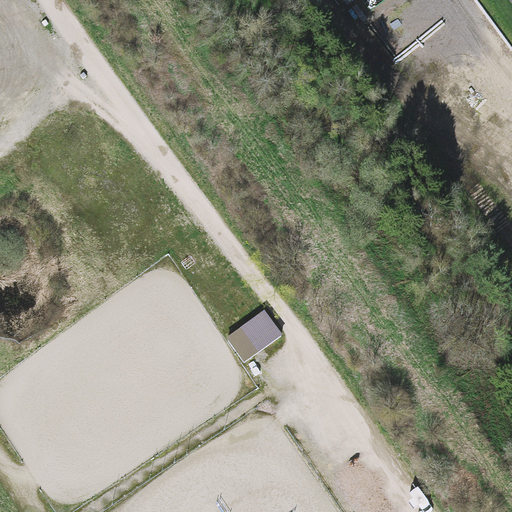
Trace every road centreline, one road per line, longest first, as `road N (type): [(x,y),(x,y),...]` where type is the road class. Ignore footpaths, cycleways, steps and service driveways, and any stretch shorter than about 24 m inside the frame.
road 1 (residential): [(51,0),(411,511)]
road 2 (track): [(333,0),(511,244)]
